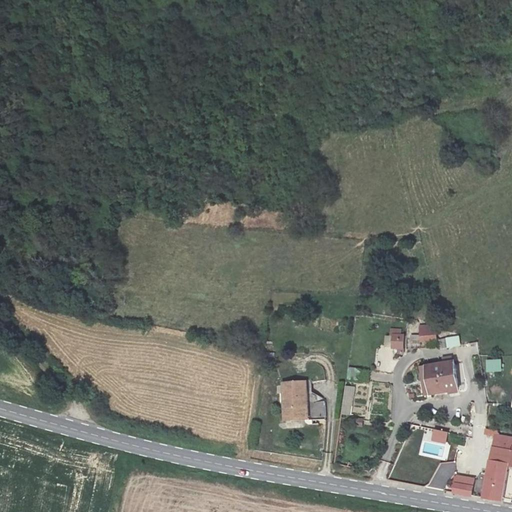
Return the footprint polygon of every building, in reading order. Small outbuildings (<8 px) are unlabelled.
[(421,326),(421,341),(436,340),(436,325),(421,326)] [(391,349),(404,349),(404,334),(392,334),(391,349)] [(446,337),(447,347),(461,345),(459,335),(446,337)] [(454,360),(423,365),(428,395),(459,390),(454,360)] [(486,361),(487,372),(502,371),(501,360),(486,361)] [(306,381),(284,382),(285,420),(308,419),(306,381)] [(346,386),(343,414),(351,415),(355,387),(346,386)] [(434,429),(432,440),(445,442),(447,432),(434,429)] [(508,468),(511,468),(511,435),(495,432),(484,497),(502,501),(508,468)] [(452,491),(471,494),(474,479),(455,475),(452,491)]
